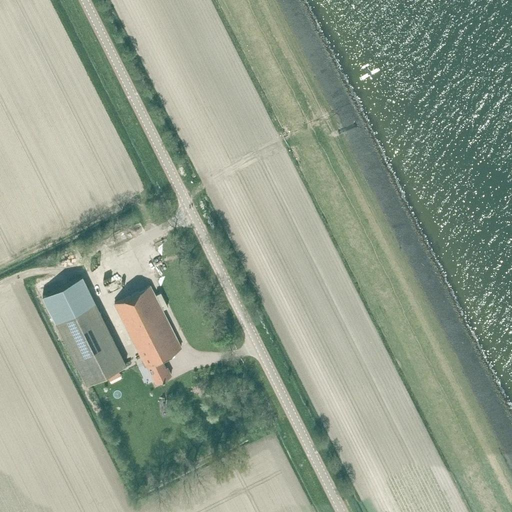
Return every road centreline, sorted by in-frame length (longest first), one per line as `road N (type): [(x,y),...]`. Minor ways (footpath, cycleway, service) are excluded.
road 1 (tertiary): [(340,511),(83,0)]
road 2 (track): [(324,127),(180,193)]
